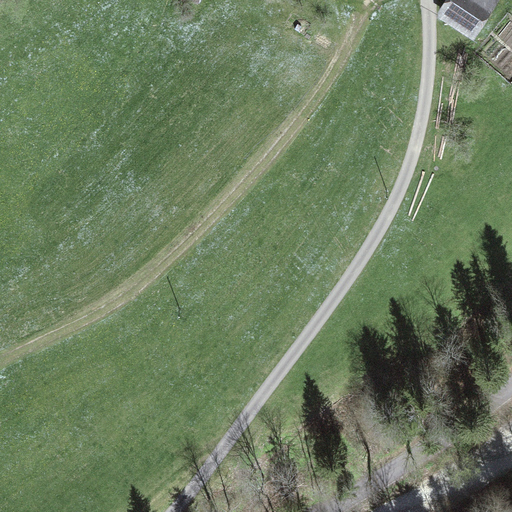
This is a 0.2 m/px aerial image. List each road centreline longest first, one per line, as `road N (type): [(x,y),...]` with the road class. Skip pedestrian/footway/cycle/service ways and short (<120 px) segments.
road 1 (track): [(173,511),(392,206),(425,99),(429,0)]
road 2 (track): [(379,0),(280,143),(196,234),(95,314),(0,360)]
road 3 (unclassified): [(330,511),(511,381)]
